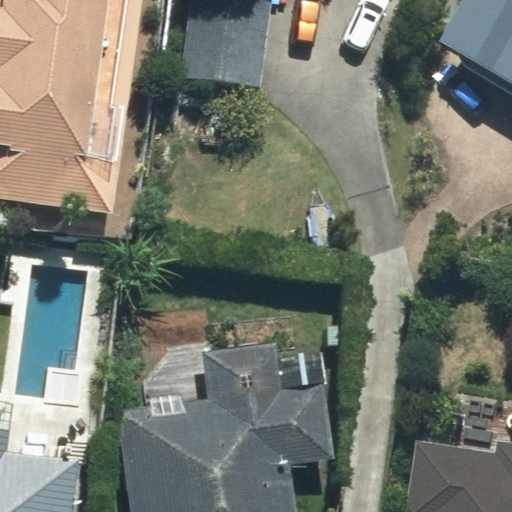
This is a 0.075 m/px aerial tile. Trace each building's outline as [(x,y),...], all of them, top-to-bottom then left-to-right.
[(0,0),(0,213),(112,227),(117,181),(69,175),(89,0),(0,0)] [(212,0),(182,0),(167,91),(246,105),(262,9),(212,0)] [(511,109),(511,0),(441,0),(413,42),(511,109)] [(150,416),(102,426),(118,511),(270,511),(266,486),(324,475),(309,393),(280,399),(271,350),(142,375),(150,416)] [(0,441),(0,511),(49,511),(56,479),(4,469),(9,443),(0,441)] [(511,511),(511,466),(401,462),(399,511),(511,511)]
